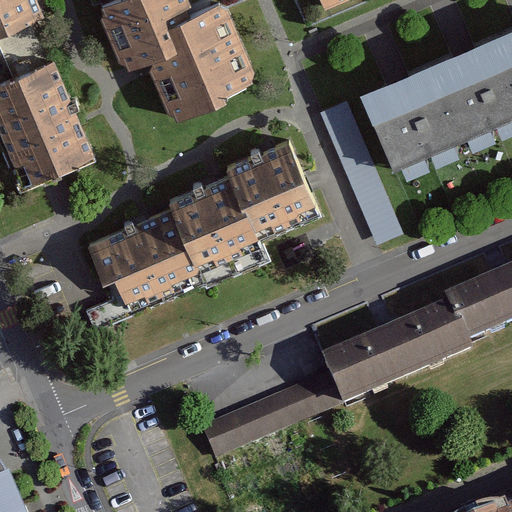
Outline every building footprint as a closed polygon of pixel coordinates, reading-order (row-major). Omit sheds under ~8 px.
[(53,58),(50,59),(32,16),(43,11),(38,0),(0,0),(0,142),(21,190),(97,157),(53,58)] [(181,0),(107,0),(102,2),(128,64),(146,57),(172,118),(224,96),(221,89),(256,75),(225,2),(189,18),(181,0)] [(511,43),(392,95),(367,106),(392,163),(511,111),(511,43)] [(324,109),(320,111),(376,245),(378,244),(404,233),(347,100),(324,109)] [(125,228),(90,243),(107,282),(113,297),(85,309),(90,321),(94,330),(205,282),(207,286),(267,259),(259,241),(319,215),(309,192),(306,184),(301,173),(287,141),(275,145),(262,151),(226,166),(229,173),(221,177),(212,180),(168,199),(172,208),(155,215),(125,228)] [(0,511),(22,511),(6,475),(0,465),(0,464),(0,511)] [(511,511),(511,506),(507,509),(504,503),(492,504),(480,506),(468,510),(463,511),(511,511)]
